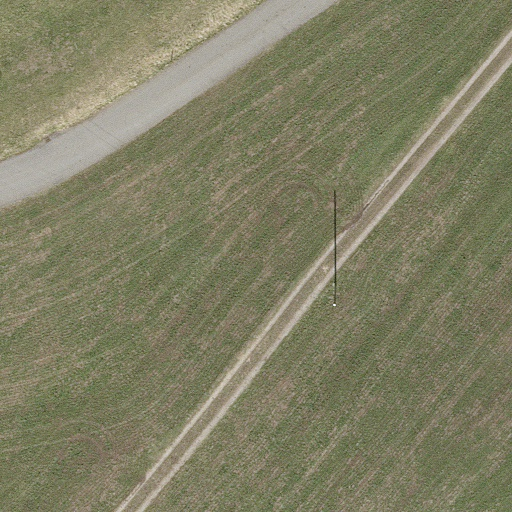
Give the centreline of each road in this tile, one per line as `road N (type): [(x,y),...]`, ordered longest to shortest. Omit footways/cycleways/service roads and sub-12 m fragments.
road 1 (track): [(140,511),(333,259),(511,48)]
road 2 (unclassified): [(0,186),(64,166),(309,0)]
